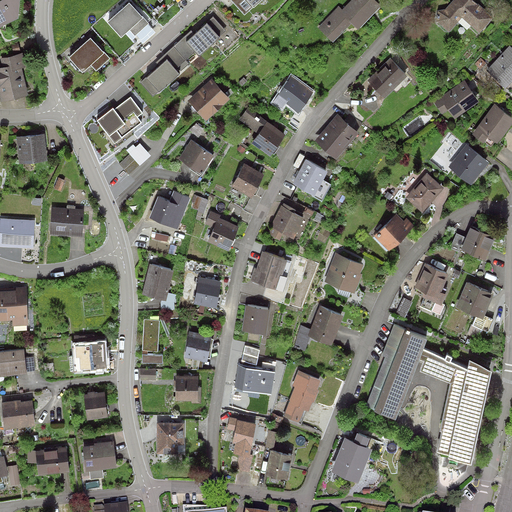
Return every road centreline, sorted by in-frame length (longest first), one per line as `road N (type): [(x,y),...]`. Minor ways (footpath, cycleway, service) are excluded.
road 1 (residential): [(214,486),(212,405),(252,226),(308,127),(423,0)]
road 2 (residential): [(307,499),(378,311),(414,253),(454,218),(483,207),(506,214)]
road 3 (residential): [(506,214),(507,398),(480,511)]
road 4 (tertiary): [(145,488),(125,409),(121,252)]
road 5 (residential): [(69,119),(204,0)]
road 6 (residential): [(2,511),(12,504),(145,488)]
road 7 (tertiary): [(121,252),(69,119)]
road 8 (residential): [(0,263),(46,271),(121,252)]
